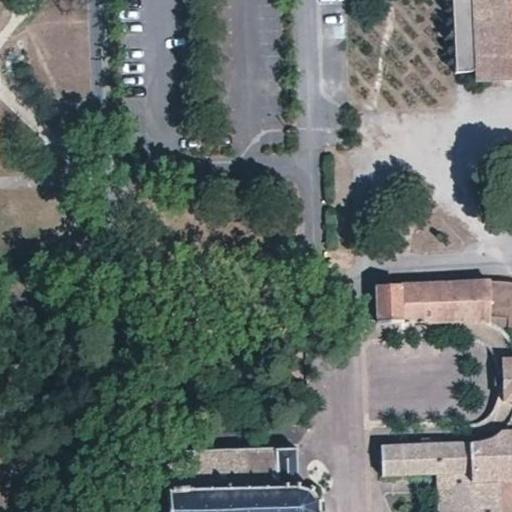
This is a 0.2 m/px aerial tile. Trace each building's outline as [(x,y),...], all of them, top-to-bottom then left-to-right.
[(511,0),(452,0),(454,70),(475,70),(476,78),(511,76),(511,0)] [(498,279),(375,284),(377,321),(468,318),(479,319),(487,322),(487,315),(488,309),(499,308),(498,279)] [(511,281),(506,280),(498,279),(499,308),(488,309),(487,315),(507,314),(507,323),(511,322),(511,281)] [(511,322),(504,323),(495,327),(499,330),(504,338),(511,348),(506,351),(501,357),(502,398),(505,403),(511,409),(511,322)] [(468,442),(382,444),(383,473),(436,472),(437,511),(511,511),(511,429),(498,430),(491,436),(481,439),(468,442)] [(294,446),(166,452),(169,511),(322,511),(316,510),(316,505),(314,499),(321,496),(319,491),(312,495),(309,492),(306,488),(308,482),(303,480),(301,487),(296,486),(294,446)]
